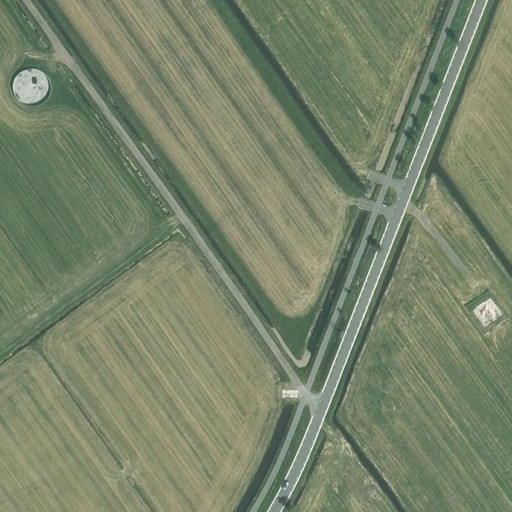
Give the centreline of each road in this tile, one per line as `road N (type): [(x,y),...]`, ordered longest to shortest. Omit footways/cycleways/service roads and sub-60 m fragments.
road 1 (secondary): [(273,511),(302,458),(481,0)]
road 2 (track): [(321,408),(304,395),(25,0)]
